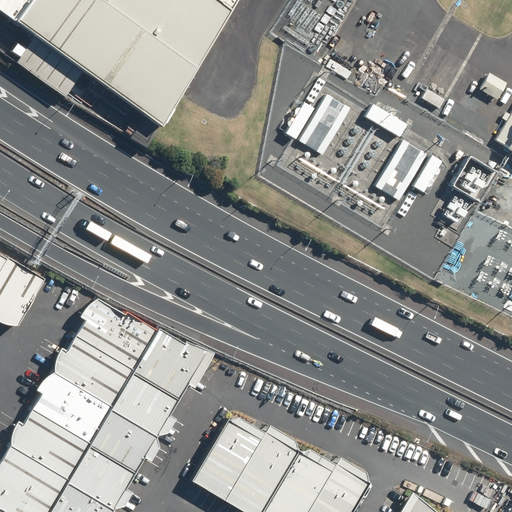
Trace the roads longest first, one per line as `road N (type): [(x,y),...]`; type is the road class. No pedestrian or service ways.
road 1 (motorway): [(462,413),(175,268),(0,165)]
road 2 (motorway): [(462,413),(252,346),(0,218)]
road 3 (motorway): [(99,187),(511,398)]
road 4 (motorway): [(0,78),(39,106),(99,187)]
